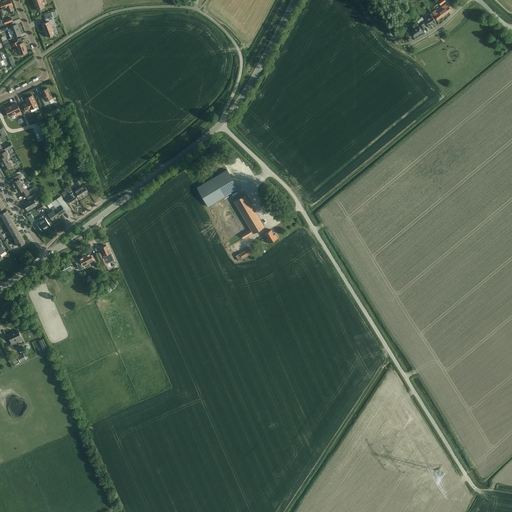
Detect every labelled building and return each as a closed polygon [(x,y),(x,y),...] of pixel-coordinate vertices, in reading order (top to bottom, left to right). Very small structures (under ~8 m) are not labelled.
[(12,5),(13,5),(10,0),(3,0),(0,1),(0,3),(2,9),(6,8),(8,11),(14,9),(12,5)] [(42,0),(32,0),(36,10),(45,7),(42,0)] [(438,20),(451,10),(446,4),(434,12),(436,15),(435,16),(438,20)] [(423,20),(421,18),(417,22),(422,30),(425,28),(424,26),(427,24),(429,27),(436,22),(432,16),(433,16),(431,13),(429,15),(431,16),(428,19),(427,18),(423,20)] [(51,16),(45,19),(46,22),(42,24),(47,37),(54,34),(51,26),(55,24),(51,16)] [(17,24),(10,27),(14,37),(21,34),(17,24)] [(416,30),(411,32),(413,36),(421,31),(418,26),(415,28),(416,30)] [(397,33),(393,28),(386,33),(390,38),(397,33)] [(27,52),(24,42),(19,44),(18,41),(12,43),(13,46),(16,45),(20,55),(27,52)] [(43,95),(40,97),(45,106),(50,104),(49,100),(52,98),(52,96),(50,93),(47,88),(41,91),(43,95)] [(32,95),(25,99),(27,102),(23,104),(26,111),(30,109),(38,106),(32,95)] [(21,113),(16,103),(5,108),(9,117),(16,113),(17,115),(21,113)] [(0,155),(2,158),(0,159),(0,161),(4,170),(11,166),(6,156),(8,155),(6,151),(0,154),(0,155)] [(238,188),(233,180),(227,169),(197,187),(208,206),(238,188)] [(21,177),(20,174),(16,176),(15,174),(11,176),(14,181),(11,183),(14,188),(24,183),(23,180),(20,181),(19,179),(21,177)] [(25,189),(23,186),(28,183),(27,181),(24,183),(14,188),(17,193),(20,192),(22,194),(28,191),(26,188),(25,189)] [(89,193),(84,185),(74,191),(79,199),(89,193)] [(69,193),(70,195),(72,197),(68,199),(71,204),(78,199),(70,188),(66,190),(68,193),(69,193)] [(30,200),(23,203),(27,210),(37,205),(33,198),(36,196),(35,194),(28,197),(30,200)] [(264,227),(245,194),(234,201),(251,229),(241,235),(243,239),(253,233),(264,227)] [(53,211),(47,214),(52,221),(66,211),(65,211),(69,208),(61,196),(51,203),(53,206),(51,208),(53,211)] [(0,214),(3,220),(10,216),(7,211),(0,214)] [(13,221),(10,216),(3,220),(6,225),(13,221)] [(40,222),(37,224),(42,231),(50,225),(45,218),(42,220),(42,219),(39,220),(40,222)] [(16,227),(13,221),(6,225),(9,230),(16,227)] [(19,232),(16,227),(9,230),(12,236),(19,232)] [(274,235),(271,230),(264,233),(267,238),(266,239),(269,243),(278,238),(275,234),(274,235)] [(22,237),(19,232),(12,236),(15,241),(22,237)] [(25,243),(22,237),(15,241),(18,247),(25,243)] [(106,245),(101,247),(104,255),(107,254),(111,262),(113,261),(112,259),(113,259),(109,249),(108,250),(106,245)] [(242,259),(253,252),(250,247),(239,253),(242,259)] [(107,264),(105,258),(103,259),(100,252),(97,253),(103,266),(107,264)] [(80,270),(84,268),(83,266),(93,260),(90,253),(79,259),(80,260),(75,262),(80,270)] [(18,330),(8,335),(12,344),(18,341),(17,339),(21,337),(18,330)] [(44,350),(48,348),(43,338),(39,340),(44,350)] [(20,362),(26,359),(23,353),(17,356),(20,361),(20,362)]
